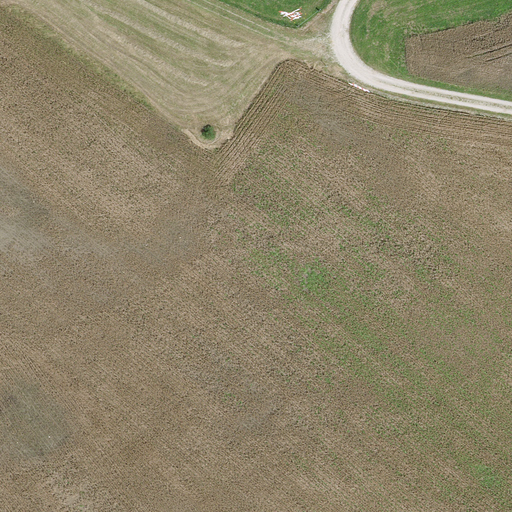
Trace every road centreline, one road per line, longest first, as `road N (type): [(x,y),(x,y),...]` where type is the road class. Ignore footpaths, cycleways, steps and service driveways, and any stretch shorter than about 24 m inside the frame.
road 1 (track): [(511,109),(426,95),(352,66),(339,26),(349,0)]
road 2 (track): [(341,51),(194,0)]
